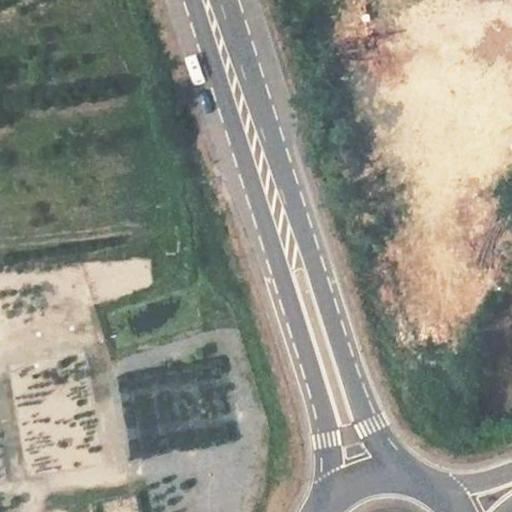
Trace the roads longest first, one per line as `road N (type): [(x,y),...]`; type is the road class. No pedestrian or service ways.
road 1 (primary): [(294,257),(213,0)]
road 2 (primary): [(405,474),(371,426),(294,257)]
road 3 (primary): [(294,257),(337,494)]
